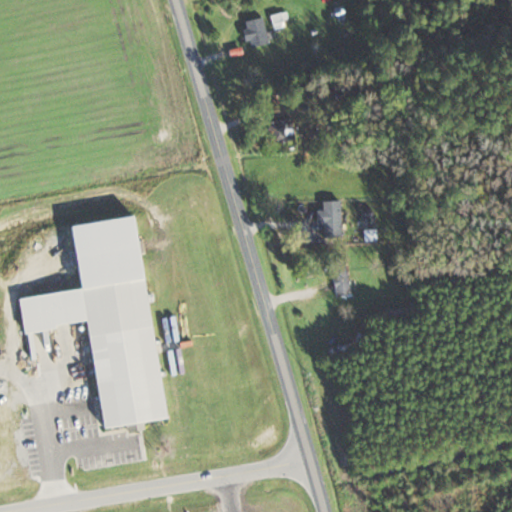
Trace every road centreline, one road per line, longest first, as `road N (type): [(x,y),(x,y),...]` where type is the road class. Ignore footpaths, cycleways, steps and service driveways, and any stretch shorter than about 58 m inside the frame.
road 1 (residential): [(325,511),(178,0)]
road 2 (residential): [(4,511),(313,460)]
